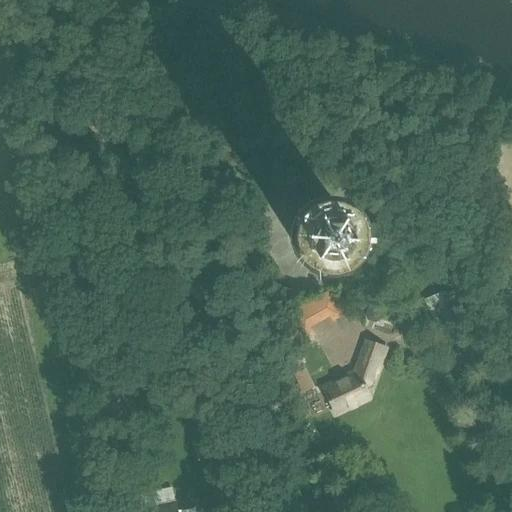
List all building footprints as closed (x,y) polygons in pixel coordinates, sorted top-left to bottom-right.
[(190,156),(203,195),(220,190),(218,183),(225,181),(227,187),(244,182),(231,142),(190,156)] [(310,256),(312,257),(315,257),(320,258),(325,257),(330,256),(334,254),(338,251),(342,248),(345,243),(347,239),(348,234),(349,229),(348,224),(347,219),(345,215),(342,211),(338,207),(334,204),(330,202),(328,202),(325,201),(320,201),(315,201),(310,202),(306,204),(302,207),(298,211),(295,215),(293,219),(292,224),(291,229),(292,234),(293,239),(295,243),(298,248),(302,251),(306,254),(310,256)] [(443,284),(421,295),(436,324),(457,313),(443,284)] [(377,371),(384,346),(363,339),(354,370),(355,371),(323,388),(336,413),(370,396),(364,385),(370,382),(374,370),(377,371)] [(101,420),(126,417),(119,381),(101,383),(102,392),(96,393),(101,420)] [(135,495),(138,511),(178,511),(173,486),(135,495)]
